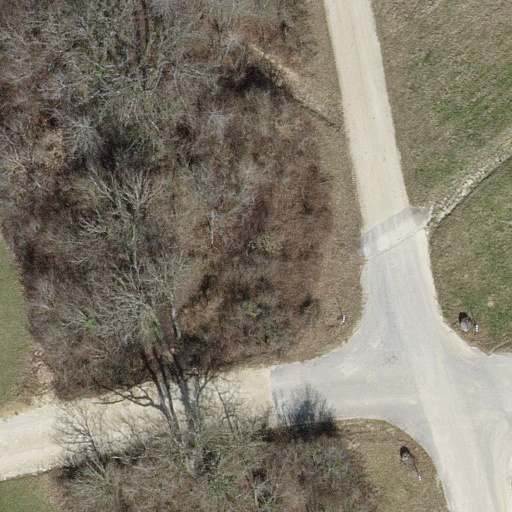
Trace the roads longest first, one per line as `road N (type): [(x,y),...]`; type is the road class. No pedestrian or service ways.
road 1 (track): [(340,0),(395,271),(481,511)]
road 2 (track): [(0,455),(304,390),(511,379)]
